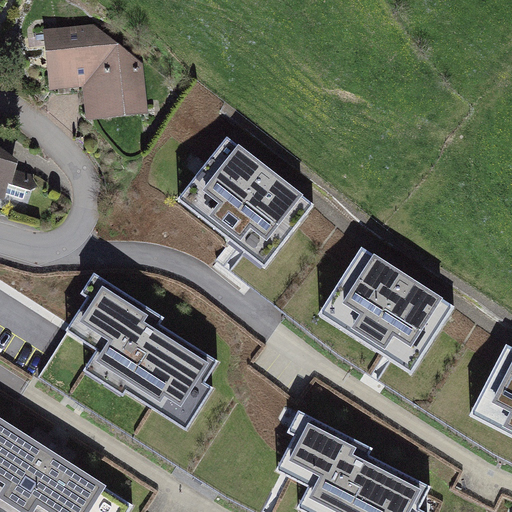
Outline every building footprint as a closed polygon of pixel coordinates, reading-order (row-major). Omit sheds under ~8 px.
[(139,71),(96,37),(41,42),(46,94),(85,90),(89,123),(144,117),(139,71)] [(312,207),(227,141),(187,191),(272,258),(312,207)] [(0,194),(20,200),(25,180),(0,159),(0,194)] [(452,307),(362,250),(327,305),(417,362),(452,307)] [(223,365),(95,281),(72,316),(108,340),(95,360),(186,421),(223,365)] [(511,349),(508,347),(477,404),(511,422),(511,349)] [(375,450),(299,412),(288,434),(295,437),(285,457),(317,473),(301,504),(317,511),(419,511),(418,511),(430,489),(370,458),(375,450)] [(132,511),(133,511),(0,423),(0,500),(17,511),(132,511)]
